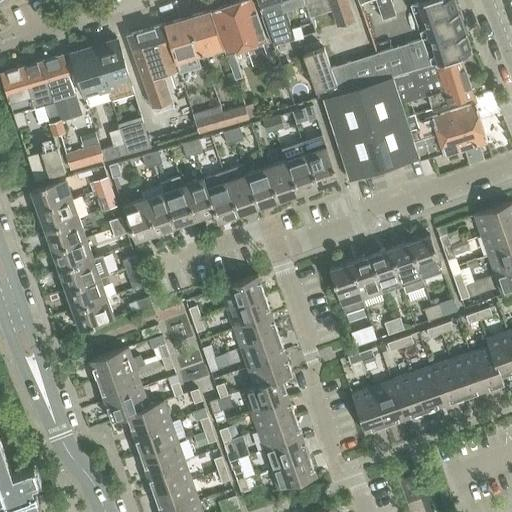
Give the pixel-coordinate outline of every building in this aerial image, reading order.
[(209,9),(222,48),(224,53),(232,78),(240,75),(231,51),(265,40),(251,0),(238,0),(210,11),(209,9)] [(283,9),(284,9),(281,0),(254,0),(271,45),(293,37),(283,9)] [(304,0),(281,0),(284,9),(306,2),(304,0)] [(304,0),(306,2),(311,0),(325,0),(335,25),(353,18),(347,0),(304,0)] [(395,14),(389,0),(356,0),(357,3),(366,0),(374,0),(381,19),(395,14)] [(419,10),(425,28),(456,20),(452,9),(454,8),(451,0),(420,0),(420,1),(406,6),(409,13),(419,10)] [(209,9),(186,16),(197,55),(222,48),(209,9)] [(186,16),(162,24),(177,69),(176,70),(178,73),(188,70),(184,59),(197,55),(186,16)] [(434,56),(425,59),(427,65),(435,62),(437,61),(437,62),(469,52),(463,34),(460,34),(456,20),(425,28),(425,30),(416,33),(418,40),(428,37),(434,56)] [(126,35),(134,57),(153,50),(162,77),(143,83),(151,106),(170,100),(162,74),(176,70),(177,69),(162,24),(126,35)] [(425,59),(418,40),(330,68),(339,92),(391,76),(427,65),(425,59)] [(118,43),(95,50),(107,89),(108,89),(111,100),(133,93),(118,43)] [(335,82),(330,68),(322,47),(302,54),(314,90),(335,82)] [(83,97),(107,89),(95,50),(71,57),(83,97)] [(134,57),(143,83),(162,77),(153,50),(134,57)] [(61,54),(41,61),(53,97),(53,98),(56,107),(76,101),(61,54)] [(427,65),(391,76),(400,103),(426,95),(431,109),(471,95),(459,59),(437,66),(435,62),(427,65)] [(41,61),(21,67),(32,104),(53,98),(53,97),(41,61)] [(32,104),(21,67),(0,73),(15,120),(20,118),(18,110),(33,105),(32,104)] [(400,103),(391,76),(339,92),(322,98),(349,178),(417,156),(412,141),(403,111),(402,111),(400,103)] [(257,101),(245,104),(246,108),(249,116),(260,113),(257,101)] [(412,107),(403,111),(412,141),(437,133),(437,135),(454,130),(454,132),(459,131),(457,126),(478,119),(473,102),(416,121),(412,107)] [(307,119),(314,117),(311,105),(303,107),(307,119)] [(246,108),(222,115),(224,123),(249,116),(246,108)] [(279,114),(271,116),(274,128),(282,125),(279,114)] [(207,129),(224,123),(222,115),(204,121),(207,129)] [(265,130),(274,128),(271,116),(262,119),(265,130)] [(48,122),(52,135),(64,131),(60,118),(48,122)] [(486,141),(478,119),(457,126),(459,131),(454,132),(454,130),(437,135),(437,133),(412,141),(417,156),(417,155),(419,159),(442,151),(444,155),(486,141)] [(123,142),(126,152),(149,145),(142,120),(118,127),(123,142)] [(238,126),(230,128),(234,140),(242,138),(238,126)] [(226,143),(234,140),(230,128),(222,131),(226,143)] [(95,130),(80,135),(83,146),(98,142),(95,130)] [(197,138),(190,140),(193,153),(201,150),(197,138)] [(185,155),(193,153),(190,140),(181,143),(185,155)] [(82,165),(103,159),(100,149),(98,142),(83,146),(64,152),(69,169),(82,165)] [(103,159),(126,152),(123,142),(100,149),(103,159)] [(325,145),(305,152),(317,186),(337,179),(325,145)] [(34,180),(63,171),(56,146),(26,156),(34,180)] [(157,150),(149,152),(152,164),(161,162),(157,150)] [(145,166),(152,164),(149,152),(141,154),(145,166)] [(305,152),(285,159),(297,193),(317,186),(305,152)] [(285,159),(265,166),(277,200),(297,193),(285,159)] [(108,164),(112,176),(120,174),(116,162),(108,164)] [(242,163),(222,170),(237,214),(257,207),(245,173),(242,163)] [(265,166),(245,173),(257,207),(277,200),(265,166)] [(222,170),(202,177),(203,177),(206,187),(205,187),(214,212),(217,221),(237,214),(222,170)] [(93,181),(96,188),(109,184),(106,176),(93,181)] [(159,182),(160,186),(174,226),(194,219),(182,185),(179,176),(159,182)] [(30,189),(37,209),(71,197),(63,177),(30,189)] [(203,177),(182,185),(194,219),(213,212),(214,212),(205,187),(206,187),(203,177)] [(112,192),(109,184),(96,188),(99,197),(112,192)] [(140,193),(142,199),(154,233),(174,226),(160,186),(140,193)] [(37,209),(44,229),(78,217),(71,197),(37,209)] [(133,240),(154,233),(142,199),(121,206),(133,240)] [(472,213),(479,234),(511,222),(511,206),(510,200),(472,213)] [(107,221),(110,228),(122,224),(120,216),(107,221)] [(44,229),(51,249),(85,237),(78,217),(44,229)] [(511,222),(479,234),(486,254),(511,244),(511,222)] [(125,232),(122,224),(110,228),(113,237),(125,232)] [(444,224),(435,227),(438,235),(442,247),(449,245),(460,241),(456,229),(447,232),(444,224)] [(429,234),(408,242),(420,276),(441,269),(429,234)] [(51,249),(58,269),(92,257),(85,237),(51,249)] [(449,245),(442,247),(449,267),(458,264),(454,254),(470,248),(467,238),(460,241),(449,245)] [(408,242),(389,249),(401,283),(413,278),(415,283),(418,285),(423,283),(420,276),(408,242)] [(511,244),(486,254),(493,273),(511,266),(511,244)] [(389,249),(369,255),(381,290),(401,283),(389,249)] [(58,269),(65,288),(108,273),(101,254),(92,257),(58,269)] [(369,255),(349,262),(361,297),(381,290),(369,255)] [(121,260),(124,268),(136,264),(134,256),(121,260)] [(340,304),(361,297),(349,262),(328,270),(340,304)] [(139,271),(136,264),(124,268),(127,276),(139,271)] [(458,264),(449,267),(456,286),(465,283),(458,264)] [(501,293),(511,289),(511,266),(493,273),(500,294),(501,293)] [(65,288),(72,308),(106,297),(102,285),(106,283),(108,280),(106,274),(108,274),(108,273),(65,288)] [(217,287),(224,307),(262,293),(255,273),(217,287)] [(465,283),(456,286),(460,299),(469,295),(465,283)] [(511,289),(501,293),(504,302),(511,299),(511,289)] [(224,307),(231,326),(269,313),(262,293),(224,307)] [(139,308),(152,303),(149,295),(136,299),(139,308)] [(113,317),(106,297),(72,308),(79,329),(113,317)] [(136,299),(128,302),(131,311),(139,308),(136,299)] [(439,302),(431,305),(435,317),(443,314),(439,302)] [(196,304),(188,307),(192,319),(200,316),(196,304)] [(426,320),(435,317),(431,305),(422,308),(426,320)] [(489,306),(477,310),(479,318),(491,314),(489,306)] [(477,310),(465,315),(467,322),(479,318),(477,310)] [(231,326),(238,345),(276,332),(269,313),(231,326)] [(200,316),(192,319),(196,331),(204,328),(200,316)] [(398,316),(391,319),(395,331),(394,331),(402,328),(398,316)] [(387,334),(394,331),(395,331),(391,319),(383,322),(387,334)] [(449,320),(438,324),(441,331),(452,327),(449,320)] [(438,324),(426,328),(428,335),(441,331),(438,324)] [(483,337),(486,345),(488,344),(498,374),(499,374),(511,369),(511,350),(504,329),(483,337)] [(355,345),(363,342),(359,330),(350,333),(355,345)] [(238,345),(245,365),(283,351),(276,332),(238,345)] [(160,334),(148,338),(151,347),(152,347),(156,346),(158,349),(161,357),(169,354),(162,333),(160,334)] [(410,334),(398,338),(401,345),(412,341),(410,334)] [(398,338),(386,342),(389,349),(401,345),(398,338)] [(210,343),(201,346),(205,358),(214,355),(210,343)] [(486,345),(468,351),(481,389),(502,382),(499,374),(498,374),(488,344),(486,345)] [(126,346),(88,359),(95,379),(133,366),(143,363),(141,359),(139,353),(129,356),(126,346)] [(371,347),(359,351),(361,359),(373,355),(371,347)] [(155,354),(141,359),(143,363),(143,364),(161,357),(158,349),(154,350),(155,354)] [(245,365),(252,384),(252,385),(279,376),(279,377),(291,373),(283,351),(245,365)] [(359,351),(347,356),(349,363),(361,359),(359,351)] [(468,351),(448,358),(462,396),(481,389),(468,351)] [(169,354),(161,357),(165,369),(173,366),(169,354)] [(214,355),(205,358),(209,371),(218,367),(214,355)] [(448,358),(429,365),(442,403),(462,396),(448,358)] [(429,365),(409,372),(422,410),(442,403),(429,365)] [(95,379),(102,399),(140,386),(133,366),(95,379)] [(409,372),(389,379),(403,417),(422,410),(409,372)] [(240,389),(247,409),(286,395),(279,377),(279,376),(252,385),(252,384),(240,389)] [(389,379),(370,386),(383,424),(403,417),(389,379)] [(178,380),(170,383),(174,395),(182,392),(178,380)] [(223,381),(214,384),(218,397),(227,394),(223,381)] [(109,419),(124,414),(147,406),(146,405),(140,386),(102,399),(109,419)] [(363,431),(383,424),(370,386),(349,393),(363,431)] [(197,387),(189,390),(193,402),(201,399),(197,387)] [(247,409),(254,429),(293,415),(286,395),(247,409)] [(217,397),(208,400),(212,412),(221,409),(217,397)] [(124,414),(131,434),(169,421),(161,399),(146,405),(147,406),(124,414)] [(204,407),(192,411),(195,419),(199,418),(207,415),(204,407)] [(207,415),(199,418),(203,430),(211,427),(207,415)] [(254,429),(261,449),(300,435),(293,415),(254,429)] [(131,434),(138,453),(175,440),(169,421),(131,434)] [(227,425),(218,428),(222,440),(222,441),(231,438),(231,437),(227,425)] [(211,427),(203,430),(208,442),(216,440),(211,427)] [(203,430),(193,434),(197,446),(208,442),(203,430)] [(261,449),(268,469),(307,455),(300,435),(261,449)] [(231,438),(222,441),(227,452),(235,449),(231,438)] [(138,453),(145,473),(182,460),(175,440),(138,453)] [(0,511),(40,511),(41,511),(31,484),(36,482),(30,467),(9,474),(0,447),(0,511)] [(221,455),(213,457),(217,470),(225,467),(221,455)] [(314,475),(307,455),(268,469),(275,489),(314,475)] [(145,473),(151,492),(189,479),(182,460),(145,473)] [(240,465),(232,467),(236,480),(244,477),(240,465)] [(225,467),(217,470),(221,482),(229,479),(225,467)] [(244,477),(236,480),(241,492),(249,489),(244,477)] [(151,492),(158,511),(196,499),(189,479),(151,492)] [(446,511),(441,486),(419,490),(422,501),(413,503),(414,511),(446,511)] [(235,495),(227,497),(231,509),(239,506),(235,495)] [(200,511),(196,499),(158,511),(200,511)] [(306,511),(335,511),(333,503),(306,511)]
